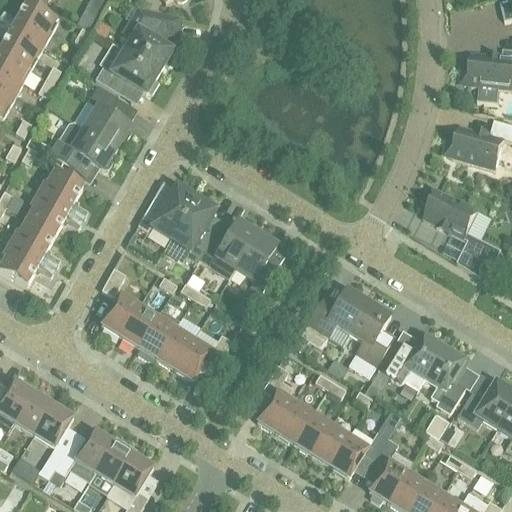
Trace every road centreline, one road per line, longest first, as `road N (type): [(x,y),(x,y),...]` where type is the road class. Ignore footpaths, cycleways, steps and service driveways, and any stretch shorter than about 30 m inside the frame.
road 1 (residential): [(364,251),(410,154),(423,101),(423,0)]
road 2 (residential): [(46,349),(176,136)]
road 3 (residential): [(364,251),(176,136)]
road 4 (residential): [(224,461),(46,349)]
road 5 (residential): [(511,342),(364,251)]
road 6 (residential): [(176,136),(222,44),(233,0)]
